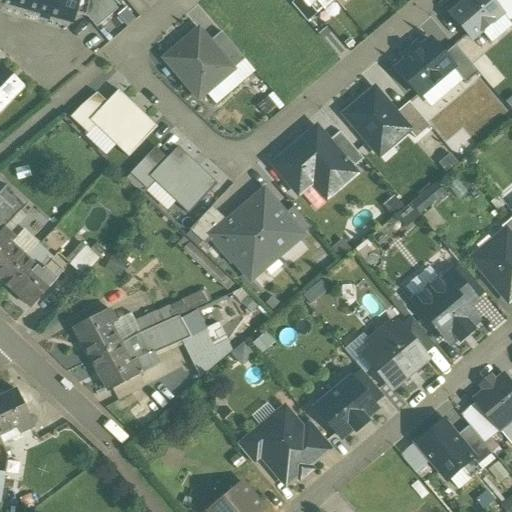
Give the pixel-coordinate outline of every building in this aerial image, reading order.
[(44,0),(10,0),(11,1),(10,4),(41,13),(44,0)] [(77,0),(44,0),(41,13),(72,22),(75,8),(77,0)] [(125,4),(121,0),(77,0),(75,8),(96,28),(125,4)] [(307,23),(333,0),(297,0),(291,5),(307,23)] [(470,0),(452,16),(472,40),(502,14),(490,0),(470,0)] [(511,3),(509,0),(490,0),(502,14),(509,22),(511,19),(511,3)] [(198,31),(164,60),(198,99),(232,70),(208,43),(198,31)] [(244,60),(221,33),(208,43),(232,70),(244,60)] [(420,49),(416,44),(402,56),(406,61),(396,69),(419,97),(452,69),(453,68),(443,56),(429,41),(420,49)] [(478,73),(455,46),(443,56),(453,68),(452,69),(465,84),(478,73)] [(0,68),(0,110),(21,89),(0,68)] [(395,114),(374,89),(343,115),(374,152),(386,141),(391,146),(408,132),(409,131),(395,114)] [(95,127),(128,159),(157,128),(118,91),(107,103),(89,122),(95,127)] [(82,105),(71,119),(86,135),(95,127),(89,122),(107,103),(96,93),(82,105)] [(429,127),(409,103),(395,114),(409,131),(408,132),(415,140),(429,127)] [(317,130),(273,167),(298,196),(311,185),(324,201),(355,175),(351,171),(327,143),(317,130)] [(339,132),(327,143),(351,171),(363,161),(339,132)] [(129,175),(147,192),(155,184),(149,178),(166,160),(154,148),(129,175)] [(155,184),(187,215),(217,185),(178,148),(166,160),(149,178),(155,184)] [(264,192),(238,215),(276,258),(302,237),(284,216),(264,192)] [(21,213),(0,195),(0,227),(2,230),(3,229),(4,230),(21,213)] [(210,236),(224,221),(211,209),(190,232),(203,244),(210,236)] [(293,209),(284,216),(302,237),(311,229),(293,209)] [(434,229),(442,220),(430,209),(421,218),(434,229)] [(249,281),(276,258),(238,215),(237,215),(239,218),(230,226),(224,221),(210,236),(249,281)] [(511,218),(500,228),(504,232),(505,232),(511,239),(511,218)] [(43,241),(43,242),(50,249),(64,235),(55,227),(53,229),(43,241)] [(4,230),(3,229),(2,230),(0,232),(0,280),(3,283),(25,259),(32,252),(16,239),(15,240),(4,230)] [(511,239),(505,232),(504,232),(472,260),(507,303),(511,298),(511,239)] [(43,242),(42,242),(32,252),(25,259),(40,272),(45,267),(46,268),(57,256),(50,249),(43,242)] [(98,259),(80,244),(64,261),(82,277),(98,259)] [(40,272),(25,259),(3,283),(30,308),(57,278),(46,268),(45,267),(40,272)] [(484,293),(460,265),(442,281),(466,309),(484,293)] [(442,281),(440,279),(413,302),(449,344),(457,338),(459,341),(471,331),(469,328),(476,321),(442,281)] [(108,310),(73,328),(90,360),(120,345),(110,327),(116,323),(115,322),(108,310)] [(156,313),(134,322),(140,333),(161,324),(156,313)] [(130,314),(115,322),(116,323),(110,327),(120,345),(140,333),(134,322),(130,314)] [(161,324),(140,333),(149,354),(148,355),(149,356),(152,355),(190,338),(178,316),(161,324)] [(433,345),(410,318),(397,329),(420,356),(433,345)] [(397,329),(390,335),(385,328),(368,342),(374,348),(365,356),(391,387),(424,360),(420,356),(397,329)] [(140,333),(120,345),(130,363),(136,359),(136,360),(148,355),(149,354),(140,333)] [(206,336),(184,347),(200,378),(219,362),(206,336)] [(120,345),(90,360),(108,393),(143,373),(136,360),(136,359),(130,363),(120,345)] [(239,362),(251,359),(247,346),(235,349),(239,362)] [(148,355),(136,360),(143,373),(158,365),(152,355),(149,356),(148,355)] [(383,397),(360,370),(350,379),(373,406),(383,397)] [(511,383),(506,376),(476,401),(501,431),(511,421),(511,383)] [(350,379),(314,408),(340,439),(352,429),(354,432),(366,422),(364,419),(376,410),(373,406),(350,379)] [(16,391),(0,398),(0,435),(16,428),(19,434),(33,427),(16,391)] [(129,411),(140,426),(166,408),(154,392),(129,411)] [(303,432),(284,409),(238,448),(251,463),(260,456),(285,485),(331,447),(312,424),(303,432)] [(445,422),(417,446),(431,464),(447,483),(476,459),(458,436),(445,422)] [(469,427),(458,436),(476,459),(480,463),(491,454),(469,427)] [(415,444),(400,456),(416,476),(431,464),(417,446),(415,444)] [(34,476),(24,454),(9,461),(8,461),(19,484),(34,476)] [(19,484),(8,461),(9,461),(7,457),(4,477),(2,491),(19,484)] [(242,484),(218,503),(213,502),(205,509),(204,511),(260,511),(263,510),(242,484)] [(509,511),(511,511),(511,496),(503,505),(509,511)]
